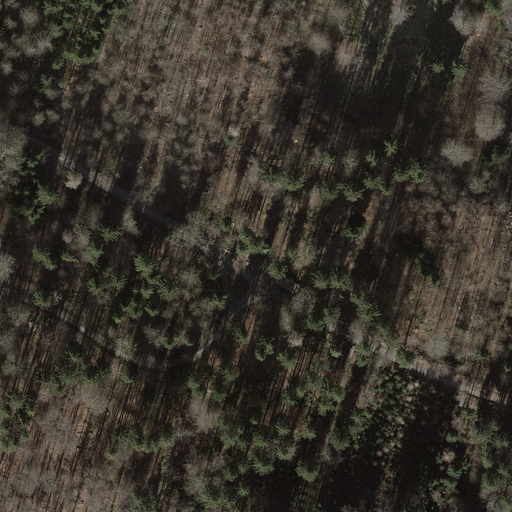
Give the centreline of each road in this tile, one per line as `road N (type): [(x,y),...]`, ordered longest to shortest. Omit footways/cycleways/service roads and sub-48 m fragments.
road 1 (track): [(511,404),(365,342),(210,249)]
road 2 (track): [(210,249),(224,263),(229,306),(208,344),(171,364),(143,362),(52,308),(0,290)]
road 3 (track): [(210,249),(0,122)]
